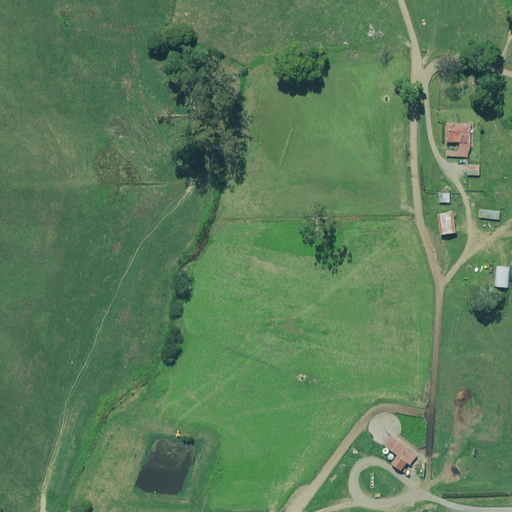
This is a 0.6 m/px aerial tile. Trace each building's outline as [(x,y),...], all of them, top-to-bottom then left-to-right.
[(470,157),(471,143),(472,124),(448,123),(447,142),(461,143),(460,152),(447,151),(447,156),(470,157)] [(481,161),(469,161),(469,175),(480,176),(481,161)] [(451,194),(440,193),(440,203),(451,203),(451,194)] [(501,212),(481,210),(480,218),(500,220),(501,212)] [(455,234),(452,213),(439,215),(442,235),(455,234)] [(510,268),(498,267),(496,287),(508,288),(510,268)] [(418,456),(391,437),(385,446),(399,456),(392,464),(402,471),(408,463),(411,465),(418,456)]
